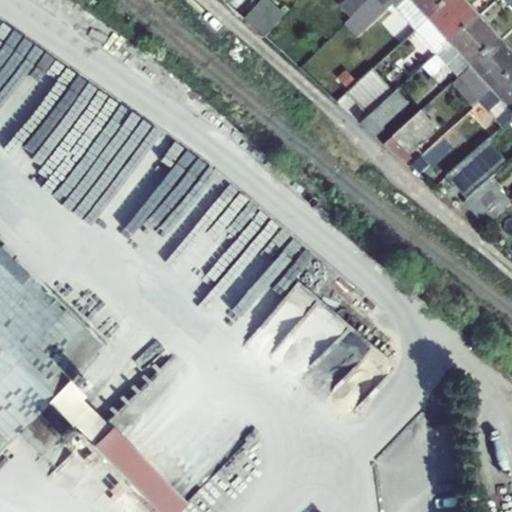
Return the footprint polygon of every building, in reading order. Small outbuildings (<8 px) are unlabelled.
[(267,0),(262,0),(245,19),(265,37),(284,16),(267,0)] [(347,0),(341,7),(352,18),(370,0),(347,0)] [(370,0),(352,18),(346,24),(358,38),(393,6),(391,4),(396,0),(370,0)] [(393,6),(416,31),(450,0),(396,0),(391,4),(393,6)] [(465,0),(450,0),(416,31),(438,55),(480,16),(465,0)] [(480,16),(438,55),(424,67),(432,76),(447,63),(460,78),(502,40),(480,16)] [(511,51),(502,40),(460,78),(453,84),(474,108),(482,101),(511,73),(511,51)] [(395,93),(374,69),(348,92),(369,116),(395,93)] [(503,125),(511,118),(511,117),(511,73),(482,101),(503,125)] [(398,90),(395,93),(369,116),(361,124),(376,137),(385,129),(383,127),(410,103),(398,90)] [(411,159),(406,153),(436,126),(423,111),(385,145),(406,163),(411,159)] [(453,130),(422,158),(432,169),(463,141),(453,130)] [(447,176),(468,200),(491,179),(508,164),(487,140),(447,176)] [(468,200),(466,202),(487,226),(511,203),(511,202),(491,179),(468,200)] [(90,359),(0,272),(0,451),(18,433),(41,454),(70,424),(48,402),(65,385),(90,359)] [(261,352),(366,353),(334,393),(356,411),(398,361),(389,353),(376,353),(376,341),(302,280),(285,301),(267,301),(239,334),(261,352)] [(48,402),(70,424),(92,444),(109,426),(65,385),(48,402)] [(176,511),(185,504),(109,426),(92,444),(158,511),(176,511)]
